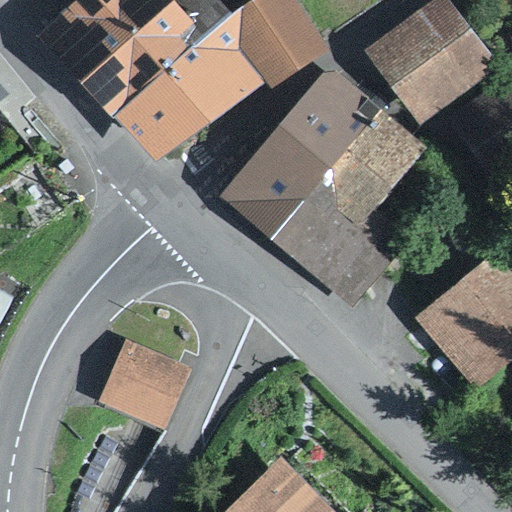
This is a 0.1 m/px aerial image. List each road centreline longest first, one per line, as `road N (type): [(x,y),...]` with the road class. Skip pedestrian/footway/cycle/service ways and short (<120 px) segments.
road 1 (unclassified): [(166,206),(489,511)]
road 2 (tertiary): [(166,206),(100,274),(54,339),(15,432),(3,511)]
road 3 (residential): [(404,0),(166,206)]
road 4 (unclassified): [(0,33),(166,206)]
